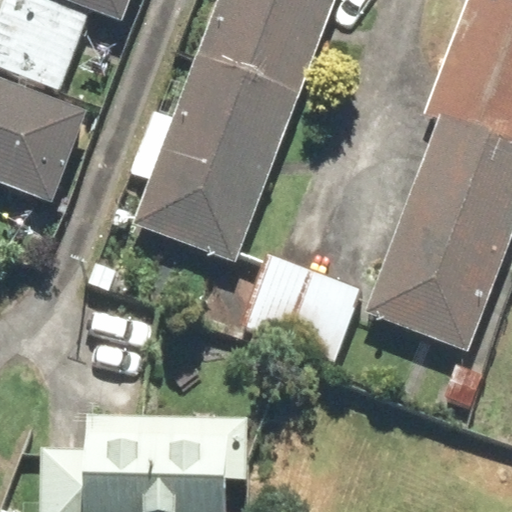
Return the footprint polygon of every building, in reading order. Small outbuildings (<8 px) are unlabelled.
[(0,68),(70,94),(100,14),(134,26),(143,0),(14,0),(0,39),(0,68)] [(245,266),(346,0),(230,0),(143,227),(245,266)] [(450,124),(376,317),(478,356),(511,265),(511,0),(478,0),(434,118),(450,124)] [(0,184),(62,208),(96,116),(0,79),(0,184)] [(370,296),(277,261),(250,332),(343,367),(370,296)] [(51,455),(50,511),(240,511),(241,484),(259,485),(259,423),(98,421),(98,456),(51,455)]
